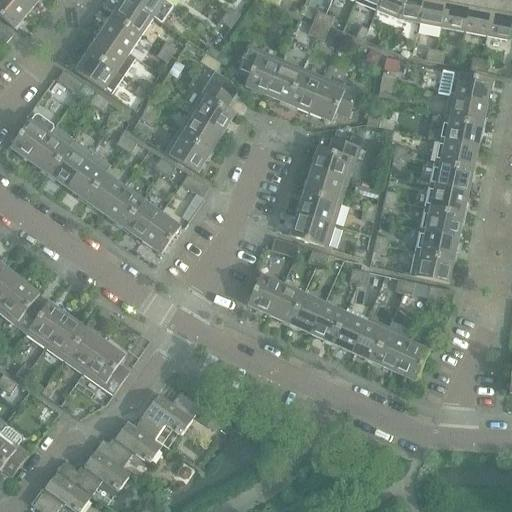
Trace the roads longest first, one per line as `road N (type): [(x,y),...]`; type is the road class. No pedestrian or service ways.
road 1 (residential): [(8,511),(70,434),(121,407),(182,322)]
road 2 (residential): [(182,322),(0,195)]
road 3 (residential): [(263,146),(231,231),(182,322)]
road 4 (residential): [(330,396),(182,322)]
road 5 (residential): [(330,396),(428,437),(456,438)]
